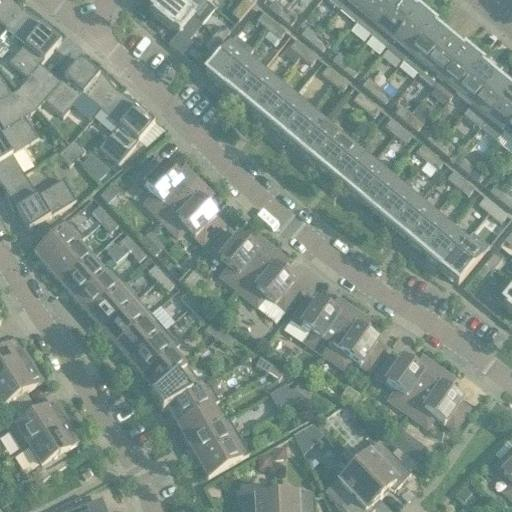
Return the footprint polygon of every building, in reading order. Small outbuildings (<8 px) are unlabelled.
[(0,0),(0,27),(6,33),(22,14),(10,0),(0,0)] [(172,32),(178,37),(168,49),(181,60),(191,48),(188,45),(201,29),(167,0),(158,0),(148,12),(154,17),(153,19),(171,33),(172,32)] [(205,5),(198,0),(167,0),(201,29),(214,13),(205,5)] [(251,0),(245,0),(239,7),(247,13),(255,3),(251,0)] [(324,0),(339,12),(349,0),(324,0)] [(355,26),(376,0),(349,0),(339,12),(355,26)] [(395,0),(376,0),(355,26),(371,39),(400,4),(395,0)] [(279,21),(285,13),(274,4),(268,11),(279,21)] [(386,52),(417,15),(416,14),(414,16),(400,4),(371,39),(386,52)] [(238,24),(247,13),(239,7),(231,17),(238,24)] [(285,13),(279,21),(290,29),(296,22),(285,13)] [(22,14),(6,33),(24,48),(8,67),(27,83),(18,94),(26,105),(50,77),(40,69),(60,46),(41,30),(43,28),(44,29),(45,28),(22,14)] [(417,15),(386,52),(402,65),(432,28),(417,15)] [(268,34),(274,27),(263,17),(256,25),(268,34)] [(274,27),(268,34),(278,43),(284,35),(274,27)] [(222,28),(213,39),(221,45),(229,35),(222,28)] [(418,78),(447,43),(432,31),(434,29),(432,28),(402,65),(418,78)] [(311,47),(317,39),(307,31),(301,38),(311,47)] [(211,57),(221,45),(213,39),(204,50),(211,57)] [(317,39),(311,47),(321,55),(327,48),(317,39)] [(221,91),(245,62),(252,54),(235,40),(204,77),(221,91)] [(447,43),(418,78),(434,91),(464,54),(463,53),(461,55),(447,43)] [(299,60),(306,53),(295,45),(289,52),(299,60)] [(306,53),(299,60),(310,69),(316,62),(306,53)] [(455,97),(480,67),(464,54),(434,91),(449,104),(455,97)] [(342,73),(348,66),(338,57),(332,64),(342,73)] [(238,102),(261,75),(245,62),(221,91),(222,92),(223,90),(238,102)] [(59,86),(50,77),(26,105),(35,115),(43,105),(62,122),(82,99),(100,114),(116,95),(99,75),(98,76),(99,77),(98,79),(79,63),(59,86)] [(348,66),(342,73),(352,82),(358,74),(348,66)] [(480,67),(455,97),(471,110),(494,82),(479,70),(481,68),(480,67)] [(331,87),(337,79),(327,71),(321,78),(331,87)] [(261,75),(238,102),(253,115),(277,88),(261,75)] [(337,79),(331,87),(341,95),(347,88),(337,79)] [(0,120),(26,105),(18,94),(10,99),(0,81),(0,120)] [(373,99),(379,92),(368,82),(362,89),(373,99)] [(480,132),(510,96),(494,82),(471,110),(462,120),(478,134),(480,132)] [(277,88),(253,115),(269,129),(292,101),(277,88)] [(379,92),(373,99),(384,108),(390,100),(379,92)] [(116,95),(100,114),(118,129),(98,152),(118,169),(154,127),(135,111),(137,109),(138,110),(139,109),(116,95)] [(511,97),(510,96),(480,132),(496,145),(503,136),(511,124),(511,97)] [(362,113),(368,105),(359,97),(352,105),(362,113)] [(292,101),(269,129),(285,142),(308,114),(292,101)] [(26,105),(0,120),(0,129),(3,134),(0,136),(0,188),(3,192),(24,179),(12,159),(37,143),(24,122),(35,115),(26,105)] [(368,105),(362,113),(373,122),(379,114),(368,105)] [(405,125),(411,118),(401,109),(394,117),(405,125)] [(308,114),(285,142),(301,155),(324,127),(308,114)] [(411,118),(405,125),(416,135),(423,128),(411,118)] [(394,139),(400,132),(390,123),(384,131),(394,139)] [(511,144),(511,124),(503,136),(511,144)] [(324,127),(301,155),(316,168),(340,140),(324,127)] [(400,132),(394,139),(404,148),(410,140),(400,132)] [(436,151),(442,144),(432,136),(426,143),(436,151)] [(340,140),(316,168),(332,181),(355,153),(340,140)] [(66,151),(77,163),(85,157),(74,144),(66,151)] [(442,144),(436,151),(447,160),(453,153),(442,144)] [(425,165),(431,158),(421,149),(415,157),(425,165)] [(77,163),(66,151),(58,158),(69,170),(77,163)] [(355,153),(332,181),(348,194),(371,166),(355,153)] [(431,158),(425,165),(436,174),(442,166),(431,158)] [(155,162),(135,181),(144,190),(143,191),(152,199),(143,208),(160,225),(197,188),(183,174),(175,181),(164,170),(163,171),(155,162)] [(468,178),(474,170),(464,162),(458,169),(468,178)] [(371,166),(348,194),(364,207),(387,180),(371,166)] [(474,170),(468,178),(478,186),(484,179),(474,170)] [(457,191),(463,184),(453,175),(447,183),(457,191)] [(24,179),(3,192),(13,216),(14,216),(13,214),(15,213),(28,234),(75,205),(62,183),(36,199),(24,179)] [(387,180),(364,207),(379,220),(402,193),(387,180)] [(463,184),(457,191),(467,200),(473,192),(463,184)] [(197,188),(160,225),(177,242),(186,233),(203,250),(224,229),(204,210),(211,203),(197,188)] [(499,204),(505,197),(495,188),(489,195),(499,204)] [(402,193),(379,220),(395,233),(418,206),(402,193)] [(511,201),(505,197),(499,204),(511,214),(511,212),(511,201)] [(488,217),(494,210),(484,202),(478,209),(488,217)] [(418,206),(395,233),(411,246),(434,219),(418,206)] [(91,217),(101,227),(108,220),(99,210),(91,217)] [(494,210),(488,217),(500,227),(506,220),(494,210)] [(434,219),(411,246),(427,260),(450,232),(434,219)] [(118,230),(108,220),(101,227),(110,237),(118,230)] [(33,257),(47,273),(84,242),(70,226),(33,257)] [(450,232),(427,260),(441,272),(439,273),(440,274),(465,245),(450,232)] [(238,296),(272,256),(256,243),(249,251),(228,233),(209,256),(228,272),(220,281),(238,296)] [(119,246),(129,256),(136,249),(127,239),(119,246)] [(61,289),(91,262),(78,247),(84,242),(47,273),(61,289)] [(482,259),(465,245),(440,274),(457,288),(482,259)] [(145,259),(136,249),(129,256),(138,266),(145,259)] [(495,255),(486,266),(494,272),(502,262),(495,255)] [(272,256),(238,296),(257,311),(264,302),(283,317),(302,295),(281,277),(287,269),(272,256)] [(91,262),(61,289),(74,304),(110,272),(104,277),(91,262)] [(484,284),(494,272),(486,266),(476,277),(484,284)] [(148,276),(157,286),(164,279),(155,269),(148,276)] [(110,272),(74,304),(88,319),(124,288),(110,272)] [(173,289),(164,279),(157,286),(166,296),(173,289)] [(511,287),(506,282),(492,299),(508,312),(506,313),(511,317),(511,287)] [(124,288),(88,319),(101,335),(137,303),(124,288)] [(180,302),(189,312),(196,305),(187,295),(180,302)] [(323,360),(352,317),(336,306),(330,314),(307,298),(290,323),(310,337),(303,347),(323,360)] [(137,303),(101,335),(115,350),(151,318),(137,303)] [(206,315),(196,305),(189,312),(198,322),(206,315)] [(352,317),(323,360),(343,373),(350,363),(370,377),(386,353),(363,337),(369,329),(352,317)] [(151,318),(115,350),(128,365),(164,334),(151,318)] [(204,336),(215,343),(221,335),(209,327),(204,336)] [(142,381),(178,349),(164,334),(128,365),(142,381)] [(234,343),(221,335),(215,343),(228,352),(234,343)] [(0,382),(30,364),(23,353),(19,356),(13,346),(0,354),(0,382)] [(178,349),(142,381),(154,395),(150,399),(151,400),(186,369),(186,368),(185,369),(172,355),(178,350),(178,349)] [(407,418),(437,375),(420,364),(415,372),(392,356),(375,380),(395,394),(388,404),(407,418)] [(254,369),(266,377),(271,369),(260,361),(254,369)] [(30,364),(0,382),(0,418),(3,424),(27,409),(20,399),(42,385),(30,364)] [(161,414),(208,387),(207,386),(202,389),(186,369),(151,400),(161,414)] [(283,376),(271,369),(266,377),(277,385),(283,376)] [(453,387),(437,375),(407,418),(426,432),(434,422),(453,436),(470,411),(448,395),(453,387)] [(292,394),(304,402),(309,394),(298,386),(292,394)] [(208,387),(161,414),(162,414),(166,411),(176,428),(218,404),(208,387)] [(321,401),(309,394),(304,402),(315,410),(321,401)] [(186,446),(228,422),(221,426),(211,409),(218,405),(218,404),(176,428),(186,446)] [(27,409),(3,424),(9,434),(8,435),(21,455),(68,425),(55,405),(33,419),(27,409)] [(228,422),(186,446),(197,464),(238,440),(228,422)] [(68,425),(21,455),(21,456),(28,451),(39,469),(34,473),(42,485),(65,470),(59,459),(77,448),(72,438),(75,436),(68,425)] [(418,468),(428,453),(396,430),(385,445),(418,468)] [(238,440),(197,464),(207,482),(249,458),(238,440)] [(364,453),(348,467),(380,501),(390,492),(393,495),(410,477),(382,448),(369,459),(364,453)] [(511,488),(504,496),(511,503),(511,453),(496,470),(511,486),(511,488)] [(380,501),(348,467),(347,467),(353,473),(327,500),(337,511),(372,511),(370,510),(380,501)] [(275,511),(275,494),(254,496),(254,504),(237,506),(237,511),(275,511)] [(296,494),(275,494),(275,511),(313,511),(313,502),(296,502),(296,494)]
